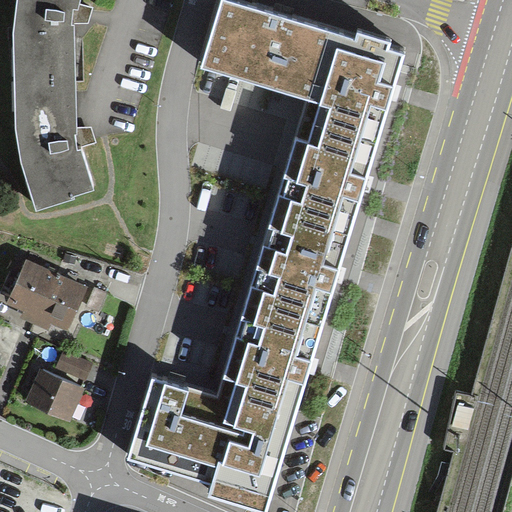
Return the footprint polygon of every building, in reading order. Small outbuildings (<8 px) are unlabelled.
[(16,0),(12,31),(16,129),(22,164),(36,211),(75,199),(74,197),(94,190),(82,149),(78,150),(76,142),(75,135),(77,134),(77,127),(75,25),(72,25),(72,14),(73,10),(79,10),(80,4),(80,0),(16,0)] [(224,0),(222,0),(201,69),(308,101),(329,31),(277,16),(224,0)] [(80,4),(79,10),(73,10),(72,14),(72,25),(75,25),(75,23),(89,24),(93,8),(80,4)] [(308,101),(218,399),(175,386),(152,379),(128,460),(212,485),(208,497),(259,511),(266,511),(310,368),(338,274),(366,184),(394,91),(404,57),(388,52),(391,42),(357,32),(355,39),(329,31),(308,101)] [(77,127),(77,134),(75,135),(76,142),(78,150),(82,149),(82,146),(96,143),(92,127),(77,127)] [(27,321),(34,324),(57,273),(26,259),(6,304),(23,311),(20,318),(27,321)] [(57,273),(34,324),(38,326),(49,331),(52,325),(67,332),(87,286),(57,273)] [(108,293),(95,287),(86,306),(100,311),(108,293)] [(64,350),(56,367),(85,380),(93,363),(64,350)] [(85,389),(40,369),(25,402),(70,422),(81,398),(85,389)] [(452,423),(468,428),(474,406),(458,402),(452,423)]
